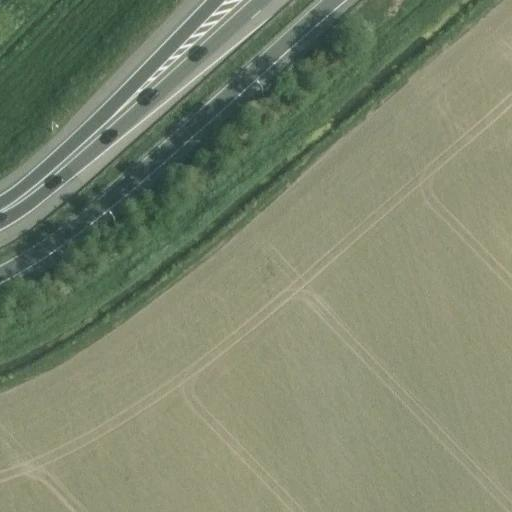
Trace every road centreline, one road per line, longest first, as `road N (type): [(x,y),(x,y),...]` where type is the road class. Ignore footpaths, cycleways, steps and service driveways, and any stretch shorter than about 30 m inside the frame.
road 1 (motorway): [(0,275),(89,215),(333,0)]
road 2 (motorway): [(271,0),(69,170),(27,193)]
road 3 (motorway): [(214,0),(27,193)]
